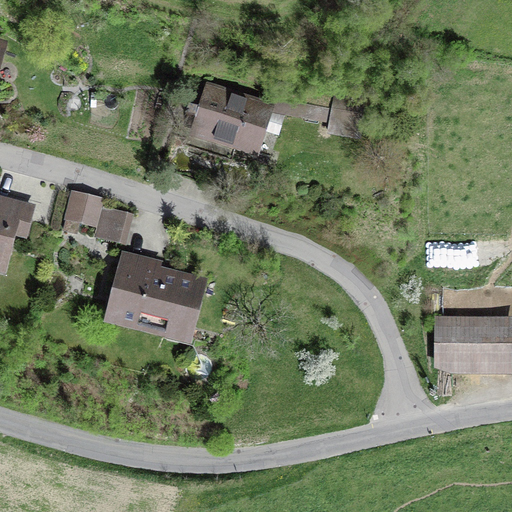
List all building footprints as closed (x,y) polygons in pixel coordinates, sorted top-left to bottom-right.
[(270,108),(209,89),(202,110),(198,109),(198,108),(189,106),(185,115),(194,118),(195,117),(199,119),(195,134),(256,152),(270,108)] [(103,201),(73,194),(68,217),(101,226),(105,211),(100,210),(103,201)] [(0,267),(0,268),(10,232),(25,236),(33,208),(0,199),(0,267)] [(127,216),(105,211),(101,226),(99,236),(120,242),(127,216)] [(200,285),(125,266),(111,319),(166,333),(169,323),(189,328),(200,285)] [(508,358),(508,321),(443,321),(442,357),(508,358)]
